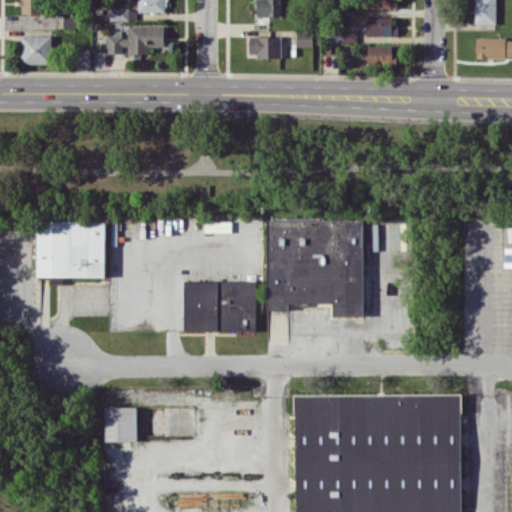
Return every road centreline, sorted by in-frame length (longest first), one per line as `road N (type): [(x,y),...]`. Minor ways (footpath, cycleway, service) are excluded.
road 1 (tertiary): [(0,92),(511,101)]
road 2 (residential): [(511,366),(60,364)]
